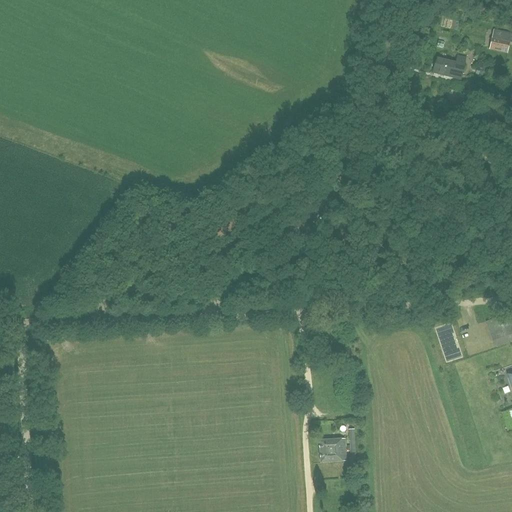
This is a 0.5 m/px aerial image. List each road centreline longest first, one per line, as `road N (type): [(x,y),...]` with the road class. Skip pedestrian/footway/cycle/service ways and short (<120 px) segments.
road 1 (tertiary): [(0,325),(57,321),(89,305),(354,119),(386,83),(396,0)]
road 2 (track): [(301,310),(511,297)]
road 3 (track): [(309,511),(301,310)]
road 4 (unknown): [(391,92),(511,175)]
